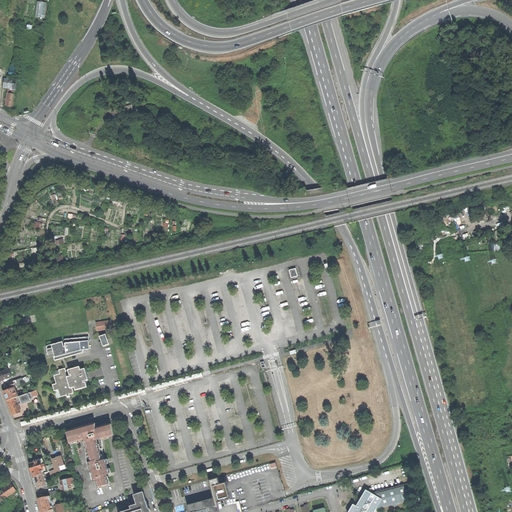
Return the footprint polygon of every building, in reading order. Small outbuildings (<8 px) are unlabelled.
[(36,16),(45,18),(48,2),(39,1),(36,16)] [(4,87),(16,88),(17,80),(5,78),(4,87)] [(10,107),(13,107),(15,94),(14,94),(14,91),(8,90),(6,106),(10,107)] [(97,330),(111,327),(110,321),(96,323),(97,330)] [(103,346),(110,344),(106,334),(99,336),(103,346)] [(84,353),(83,350),(87,352),(88,349),(90,349),(88,337),(64,340),(65,347),(64,347),(62,342),(51,346),(55,358),(54,358),(55,362),(84,353)] [(66,395),(71,394),(74,393),(72,388),(73,387),(75,387),(76,390),(87,387),(86,382),(84,382),(84,381),(88,379),(85,369),(81,371),(80,367),(66,371),(65,369),(59,371),(53,373),(57,384),(53,385),(55,391),(57,398),(66,395)] [(0,381),(12,377),(9,369),(0,372),(0,381)] [(202,372),(152,387),(153,391),(203,377),(202,372)] [(4,385),(6,390),(9,388),(15,386),(13,381),(4,385)] [(118,396),(119,400),(146,392),(144,388),(118,396)] [(18,396),(17,392),(11,394),(5,396),(6,398),(7,401),(15,397),(18,396)] [(30,399),(33,398),(32,397),(30,392),(18,396),(15,397),(18,404),(22,402),(22,404),(30,401),(30,399)] [(12,415),(21,412),(18,404),(15,397),(7,401),(9,406),(12,415)] [(108,398),(21,423),(22,427),(109,402),(108,398)] [(101,429),(102,438),(113,435),(111,423),(98,427),(98,428),(100,428),(101,429)] [(102,448),(102,438),(101,429),(100,428),(98,428),(97,429),(96,429),(95,429),(94,424),(67,431),(70,443),(85,439),(86,463),(89,462),(94,479),(96,479),(98,487),(109,484),(106,474),(109,473),(108,468),(106,464),(104,465),(102,460),(103,460),(102,448)] [(45,457),(49,471),(52,470),(55,469),(53,465),(51,456),(45,457)] [(33,476),(44,473),(39,459),(35,460),(34,462),(30,463),(31,469),(33,476)] [(37,487),(47,484),(44,473),(33,476),(35,482),(37,487)] [(71,488),(70,484),(69,478),(63,480),(60,480),(62,486),(62,490),(71,488)] [(4,488),(9,495),(16,490),(11,483),(4,488)] [(150,484),(142,486),(144,492),(151,491),(150,484)] [(376,511),(378,510),(411,501),(406,484),(373,493),(368,490),(359,507),(356,505),(351,511),(376,511)] [(5,497),(9,495),(4,488),(0,490),(0,506),(3,510),(10,505),(8,502),(5,497)] [(143,511),(149,509),(143,491),(134,495),(137,504),(130,506),(131,509),(120,511),(143,511)] [(41,511),(48,511),(53,511),(52,506),(50,506),(49,501),(51,501),(49,496),(38,498),(40,506),(41,511)] [(217,511),(215,504),(214,504),(212,498),(189,504),(191,510),(190,510),(190,511),(217,511)]
